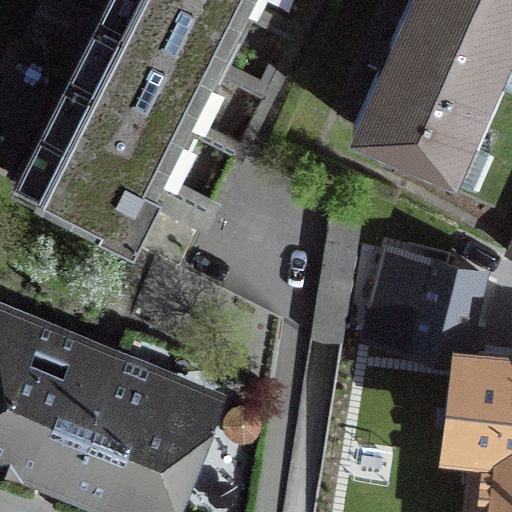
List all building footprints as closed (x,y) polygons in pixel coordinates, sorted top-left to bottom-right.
[(248,0),(112,0),(54,120),(72,129),(42,189),(133,234),(248,0)] [(439,167),(503,24),(448,0),(406,0),(349,128),(439,167)] [(511,0),(448,0),(503,24),(511,2),(511,0)] [(511,2),(503,24),(439,167),(434,179),(511,212),(511,2)] [(459,353),(479,272),(394,251),(374,332),(459,353)] [(155,511),(209,386),(2,299),(0,303),(0,454),(136,511),(155,511)] [(511,511),(511,352),(466,346),(449,467),(473,471),(467,511),(511,511)]
